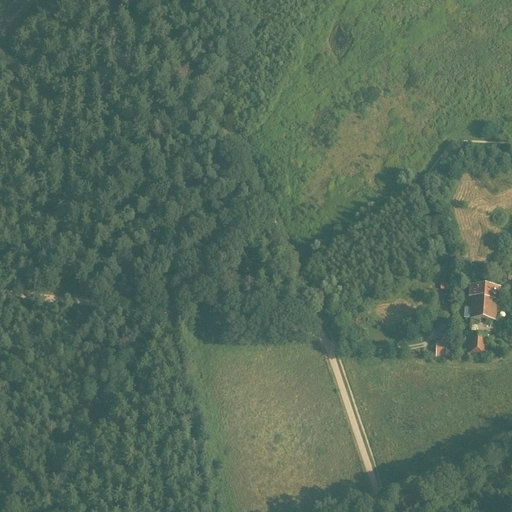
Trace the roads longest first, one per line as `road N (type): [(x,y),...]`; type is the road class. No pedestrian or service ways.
road 1 (track): [(319,334),(0,292)]
road 2 (track): [(295,277),(153,0)]
road 3 (unknown): [(300,272),(416,180),(450,137),(511,138)]
road 4 (track): [(381,510),(319,334)]
road 5 (track): [(511,447),(389,507)]
